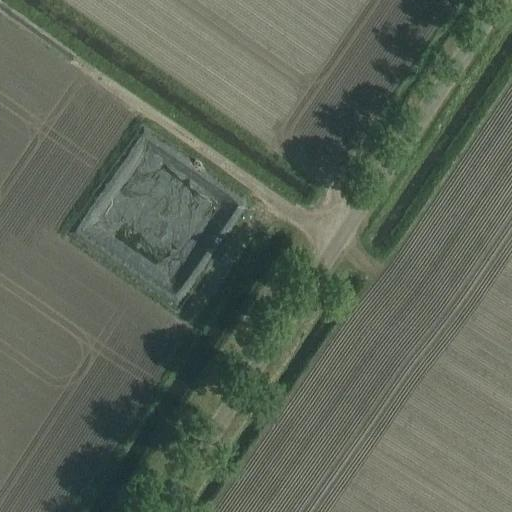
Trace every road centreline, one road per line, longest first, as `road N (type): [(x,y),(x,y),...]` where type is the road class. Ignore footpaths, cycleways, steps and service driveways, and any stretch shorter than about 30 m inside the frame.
road 1 (unclassified): [(158,511),(499,0)]
road 2 (track): [(338,239),(0,5)]
